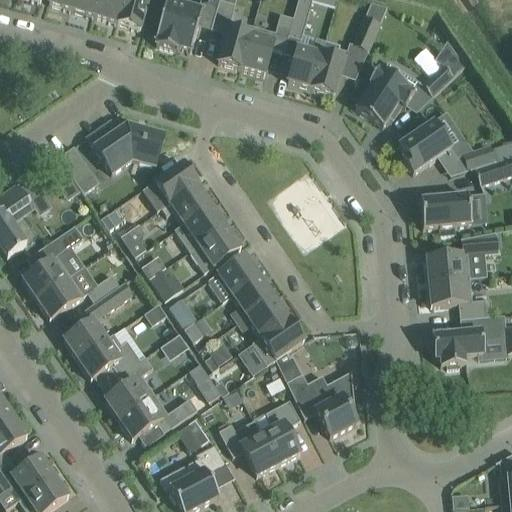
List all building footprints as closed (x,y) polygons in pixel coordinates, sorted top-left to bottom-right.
[(50,0),(48,9),(71,15),(75,0),(50,0)] [(75,0),(71,15),(94,22),(100,0),(75,0)] [(100,0),(94,22),(116,28),(123,0),(100,0)] [(123,0),(116,28),(140,35),(149,0),(123,0)] [(203,0),(201,8),(216,12),(219,5),(219,0),(203,0)] [(312,5),(299,2),(292,24),(288,42),(300,45),(312,5)] [(190,56),(202,15),(166,5),(155,45),(157,46),(155,50),(177,56),(178,52),(190,56)] [(217,67),(240,74),(252,32),(230,25),(235,10),(219,5),(216,12),(210,35),(225,39),(217,67)] [(252,32),(240,74),(264,81),(271,54),(283,57),(288,42),(292,24),(280,20),(274,38),(252,32)] [(379,30),(364,23),(352,50),(367,57),(379,30)] [(287,87),(310,94),(320,59),(321,59),(325,46),(316,43),(313,53),(298,49),(287,87)] [(320,59),(310,94),(334,100),(346,56),(337,54),(335,63),(321,59),(320,59)] [(453,82),(442,71),(421,91),(431,102),(432,101),(433,102),(453,83),(452,83),(453,82)] [(377,74),(368,88),(371,90),(355,115),(382,133),(389,121),(393,123),(401,110),(405,112),(415,97),(381,75),(380,76),(377,74)] [(86,143),(111,179),(132,165),(155,171),(164,141),(144,135),(143,135),(142,134),(142,137),(135,135),(136,133),(135,132),(135,133),(126,130),(118,136),(111,126),(86,143)] [(430,129),(428,126),(413,136),(415,139),(398,150),(406,162),(402,164),(413,179),(450,153),(433,127),(430,129)] [(73,152),(58,163),(60,166),(75,187),(90,176),(73,152)] [(463,160),(468,176),(494,167),(489,152),(463,160)] [(474,175),(480,191),(511,180),(511,163),(511,162),(475,174),(475,175),(474,175)] [(60,166),(46,175),(60,196),(75,187),(60,166)] [(155,206),(161,214),(197,189),(182,168),(154,187),(163,200),(155,206)] [(174,216),(183,229),(183,230),(211,211),(197,189),(161,214),(166,222),(174,216)] [(26,250),(8,223),(30,208),(17,190),(0,201),(0,253),(7,263),(26,250)] [(440,234),(440,240),(453,239),(452,233),(453,233),(454,233),(454,232),(470,230),(467,200),(451,202),(451,201),(450,201),(450,200),(436,202),(435,202),(435,203),(419,205),(422,235),(438,233),(438,234),(439,234),(439,235),(440,234)] [(174,235),(189,257),(226,232),(211,211),(183,230),(183,229),(174,235)] [(115,228),(108,218),(102,221),(109,232),(115,228)] [(47,248),(56,261),(82,243),(73,230),(47,248)] [(226,232),(189,257),(204,279),(240,254),(226,232)] [(135,246),(128,236),(122,240),(129,250),(135,246)] [(465,244),(467,260),(500,256),(498,241),(465,244)] [(425,263),(428,288),(469,284),(467,260),(425,263)] [(35,305),(36,305),(70,282),(56,261),(34,277),(33,275),(23,282),(24,284),(22,285),(35,305)] [(217,280),(232,301),(260,282),(245,261),(217,280)] [(155,277),(148,267),(143,270),(150,281),(155,277)] [(175,297),(160,275),(150,283),(165,303),(175,297)] [(111,280),(86,298),(94,309),(103,303),(119,292),(111,280)] [(84,302),(70,281),(70,282),(36,305),(49,325),(84,302)] [(231,319),(238,328),(274,303),(260,282),(232,301),(239,313),(231,319)] [(458,310),(459,325),(491,322),(489,305),(471,307),(469,284),(428,288),(430,312),(458,310)] [(119,292),(103,303),(109,313),(131,298),(124,288),(119,292)] [(251,330),(260,343),(261,344),(289,325),(274,303),(238,328),(243,336),(251,330)] [(166,318),(159,308),(145,317),(152,328),(166,318)] [(184,331),(194,325),(188,317),(179,324),(184,331)] [(480,345),(506,342),(504,321),(491,322),(459,325),(461,337),(433,340),(435,365),(439,364),(440,371),(446,370),(447,374),(459,372),(458,369),(465,369),(464,362),(482,360),(480,345)] [(63,345),(77,365),(106,345),(106,344),(92,325),(85,330),(63,345)] [(261,344),(260,343),(252,349),(267,371),(275,366),(288,357),(304,346),(289,325),(261,344)] [(203,338),(194,326),(185,332),(194,345),(203,338)] [(187,349),(179,338),(166,347),(174,359),(187,349)] [(113,369),(120,379),(140,366),(139,365),(126,347),(121,350),(113,339),(106,344),(106,345),(77,365),(90,385),(113,369)] [(350,378),(326,390),(321,381),(307,389),(292,361),(290,362),(288,357),(275,366),(304,425),(316,418),(329,443),(356,429),(349,416),(353,414),(353,416),(354,416),(351,376),(349,376),(350,378)] [(219,370),(212,360),(206,364),(213,374),(219,370)] [(104,405),(118,425),(154,400),(141,381),(152,374),(144,362),(139,365),(140,366),(120,379),(127,389),(104,405)] [(200,370),(188,378),(208,407),(220,399),(200,370)] [(229,395),(222,385),(216,388),(223,399),(229,395)] [(232,413),(246,407),(240,394),(227,401),(232,413)] [(154,400),(118,425),(132,445),(156,428),(163,439),(197,415),(189,404),(167,419),(154,400)] [(0,430),(13,421),(0,402),(0,430)] [(258,436),(260,439),(261,439),(278,471),(299,459),(286,434),(300,427),(289,406),(265,419),(270,430),(258,436)] [(0,474),(10,467),(4,457),(27,441),(13,421),(0,430),(0,474)] [(194,427),(185,433),(199,453),(208,447),(194,427)] [(261,439),(260,439),(241,450),(231,430),(218,437),(232,463),(243,457),(256,482),(278,471),(261,439)] [(195,460),(197,464),(159,484),(176,510),(177,509),(178,511),(200,511),(218,502),(207,481),(226,471),(213,450),(195,460)] [(511,459),(498,467),(498,483),(496,483),(499,510),(500,510),(511,509),(511,459)] [(0,502),(17,491),(24,501),(24,502),(54,481),(40,461),(17,477),(10,467),(0,474),(0,502)] [(24,502),(24,501),(17,505),(21,511),(52,511),(68,502),(54,481),(24,502)]
